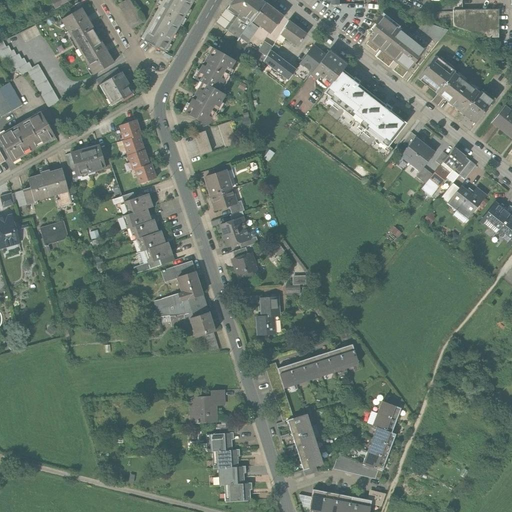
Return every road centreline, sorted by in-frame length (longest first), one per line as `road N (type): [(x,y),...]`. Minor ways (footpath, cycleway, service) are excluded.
road 1 (tertiary): [(289,511),(159,100)]
road 2 (residential): [(285,0),(511,176)]
road 3 (track): [(383,511),(441,352),(497,277)]
road 4 (unclassified): [(214,511),(0,455)]
road 5 (residential): [(159,100),(142,98),(0,181)]
